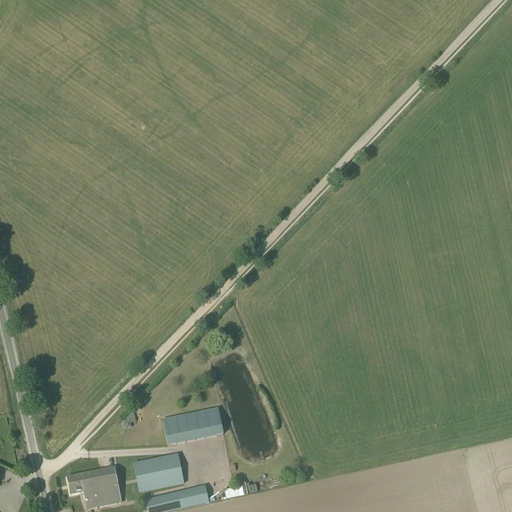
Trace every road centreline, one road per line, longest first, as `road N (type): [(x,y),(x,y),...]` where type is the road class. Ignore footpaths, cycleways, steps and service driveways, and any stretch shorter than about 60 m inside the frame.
road 1 (track): [(498,0),(68,452),(39,466)]
road 2 (unclassified): [(51,511),(0,310)]
